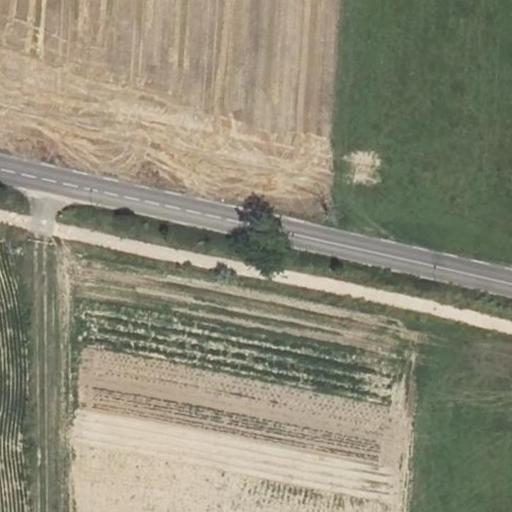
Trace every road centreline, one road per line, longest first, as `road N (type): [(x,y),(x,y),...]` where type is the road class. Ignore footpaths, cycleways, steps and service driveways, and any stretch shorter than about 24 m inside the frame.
road 1 (tertiary): [(0,168),(511,285)]
road 2 (track): [(51,180),(42,239),(45,511)]
